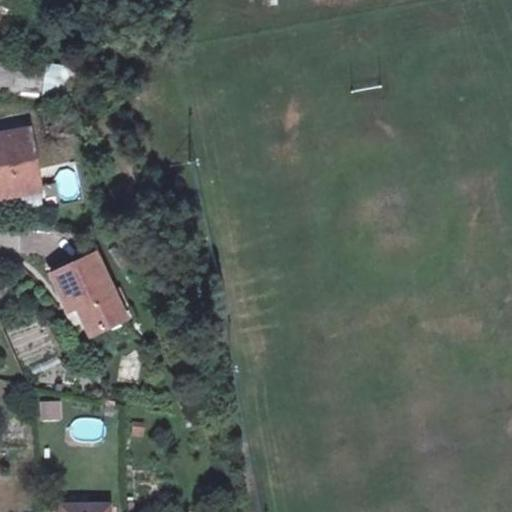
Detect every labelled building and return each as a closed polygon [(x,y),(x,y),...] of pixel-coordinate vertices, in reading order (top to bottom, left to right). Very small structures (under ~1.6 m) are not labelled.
[(5,67),(2,92),(42,97),(46,72),(5,67)] [(46,72),(42,97),(57,99),(61,69),(47,68),(46,72)] [(69,112),(44,111),(43,133),(68,134),(69,112)] [(0,198),(41,191),(30,131),(0,136),(0,198)] [(124,318),(95,257),(55,277),(70,309),(78,305),(92,333),(124,318)] [(39,402),(41,422),(62,420),(60,400),(39,402)]
